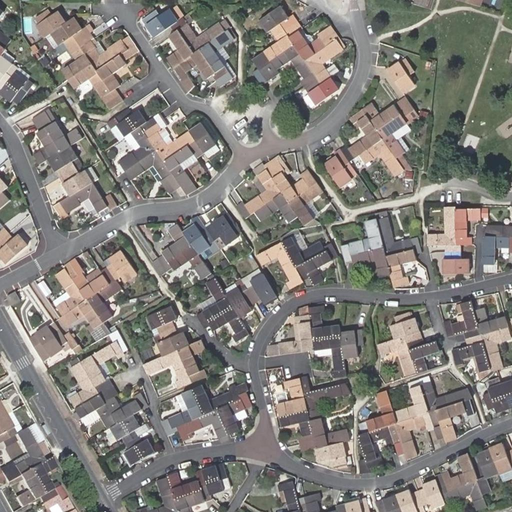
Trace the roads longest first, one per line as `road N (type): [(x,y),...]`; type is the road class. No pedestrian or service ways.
road 1 (residential): [(511,279),(410,298),(322,295),(288,308),(260,341),(257,358),(268,444)]
road 2 (residential): [(268,444),(306,472),(369,484),(511,424)]
road 3 (residential): [(60,252),(118,221),(203,199),(244,159)]
road 4 (tertiary): [(100,498),(0,324)]
road 5 (residential): [(272,147),(326,128),(361,82),(366,57),(353,0)]
road 6 (residential): [(244,159),(210,111),(186,102),(122,15)]
road 7 (residential): [(100,498),(174,461),(268,444)]
road 8 (residential): [(0,119),(60,252)]
